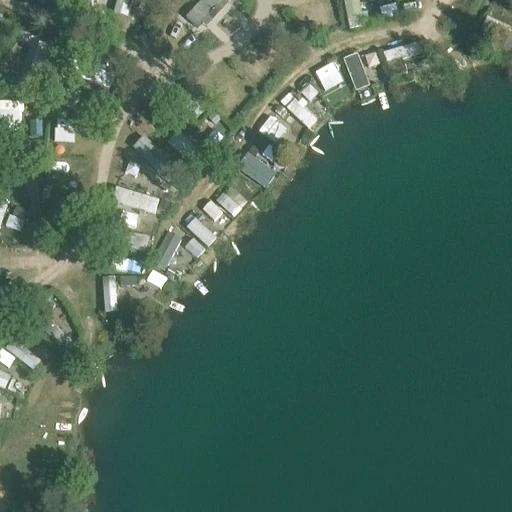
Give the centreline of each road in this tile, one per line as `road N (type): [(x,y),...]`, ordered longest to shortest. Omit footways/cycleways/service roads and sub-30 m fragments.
road 1 (track): [(0,312),(78,243),(111,129),(137,95),(222,53),(292,0)]
road 2 (track): [(170,74),(71,15),(8,0)]
